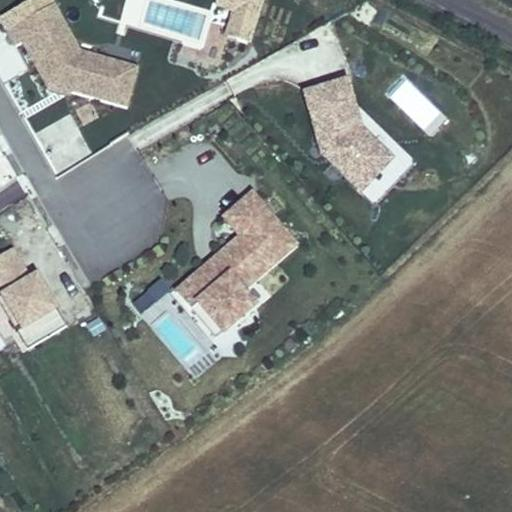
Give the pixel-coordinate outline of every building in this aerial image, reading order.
[(48,97),(127,113),(140,71),(81,54),(52,0),(32,0),(0,18),(0,27),(12,50),(19,46),(48,97)] [(266,0),(216,0),(213,10),(230,15),(223,40),(250,49),(266,0)] [(320,161),(359,198),(394,163),(363,134),(349,83),(301,95),(320,161)] [(250,195),(220,218),(237,238),(171,294),(218,345),(260,308),(234,279),(240,273),(253,287),(300,249),(250,195)] [(0,257),(0,305),(29,352),(68,328),(36,276),(30,280),(14,249),(0,257)] [(130,300),(139,316),(172,297),(163,281),(130,300)] [(105,333),(98,321),(86,328),(94,339),(105,333)]
